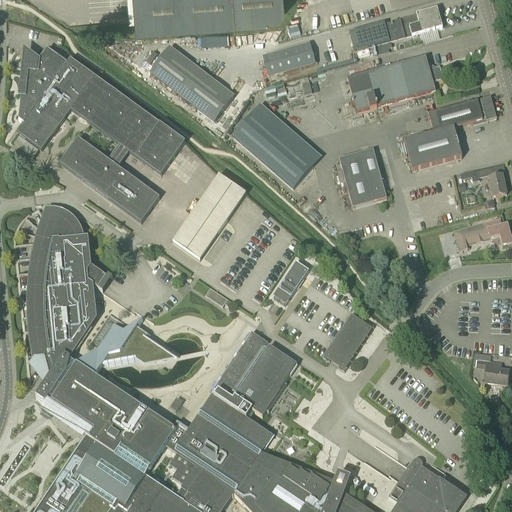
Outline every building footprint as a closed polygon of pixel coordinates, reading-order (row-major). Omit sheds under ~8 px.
[(133,0),(136,33),(275,23),(285,12),(283,0),(133,0)] [(401,31),(440,20),(437,11),(416,16),(417,17),(400,22),(400,23),(399,23),(401,31)] [(401,31),(404,41),(415,38),(415,37),(422,35),(422,36),(442,30),(440,20),(401,31)] [(404,41),(401,31),(399,23),(385,27),(384,25),(349,35),(354,55),(390,45),(404,41)] [(286,75),(316,67),(310,46),(280,54),(286,75)] [(169,51),(150,77),(214,124),(233,99),(169,51)] [(67,66),(47,52),(38,64),(25,55),(25,60),(24,67),(24,72),(26,73),(24,97),(21,97),(19,123),(23,126),(17,135),(19,136),(20,137),(42,153),(71,112),(161,178),(185,145),(70,62),(67,66)] [(429,69),(426,59),(347,81),(353,101),(351,101),(353,108),(355,108),(357,115),(369,112),(370,113),(377,111),(377,110),(436,94),(433,85),(443,82),(439,68),(435,69),(432,68),(429,69)] [(302,88),(287,92),(286,87),(268,91),(271,109),(305,102),(302,88)] [(486,123),(497,121),(491,99),(481,102),(429,116),(434,136),(408,143),(417,173),(462,160),(454,131),(486,122),(486,123)] [(281,113),(281,131),(304,131),(304,120),(298,120),(298,113),(281,113)] [(254,115),(233,139),(293,192),(314,168),(254,115)] [(141,226),(160,201),(78,142),(60,166),(141,226)] [(353,211),(386,202),(373,153),(339,162),(353,211)] [(507,197),(503,178),(506,177),(504,167),(477,173),(479,181),(488,179),(489,181),(488,181),(492,200),(507,197)] [(222,178),(177,244),(205,262),(248,199),(249,196),(222,178)] [(47,417),(48,419),(49,421),(50,420),(55,412),(91,436),(89,440),(87,439),(84,443),(37,511),(458,511),(467,500),(462,497),(429,474),(421,469),(417,476),(407,490),(399,484),(388,500),(397,506),(393,511),(367,511),(345,497),(334,490),(336,485),(335,485),(261,456),(273,438),(247,421),(252,413),(262,420),(297,368),(269,349),(267,352),(249,340),(214,392),(217,394),(214,399),(212,398),(188,433),(180,427),(176,433),(174,432),(175,432),(173,431),(95,379),(102,368),(109,372),(133,367),(143,365),(145,367),(174,360),(146,340),(148,337),(138,330),(143,322),(123,335),(114,329),(98,352),(77,366),(76,367),(70,363),(97,322),(94,289),(100,293),(108,280),(92,269),(89,241),(84,241),(82,234),(79,227),(74,221),(68,216),(61,213),(54,211),(46,211),(39,230),(34,249),(30,268),(27,287),(27,307),(27,326),(29,344),(33,363),(33,365),(44,362),(50,381),(45,388),(39,397),(36,401),(45,407),(45,406),(46,406),(49,409),(49,410),(44,414),(47,417)] [(500,221),(478,227),(479,228),(483,244),(490,242),(490,243),(493,242),(493,244),(495,249),(501,248),(502,249),(511,246),(511,243),(507,226),(502,228),(500,221)] [(457,248),(466,245),(465,243),(476,240),(473,230),(454,235),(457,248)] [(296,265),(278,291),(291,300),(309,273),(296,265)] [(172,275),(168,281),(177,288),(181,282),(172,275)] [(210,290),(205,297),(222,309),(227,302),(210,290)] [(375,332),(358,320),(330,358),(348,370),(375,332)] [(476,369),(476,371),(486,373),(484,386),(507,389),(509,374),(509,373),(501,372),(495,372),(496,364),(490,364),(477,362),(476,369)] [(429,391),(426,395),(432,400),(435,395),(429,391)] [(182,405),(176,401),(170,410),(176,414),(182,405)] [(334,408),(324,419),(330,424),(340,413),(334,408)]
